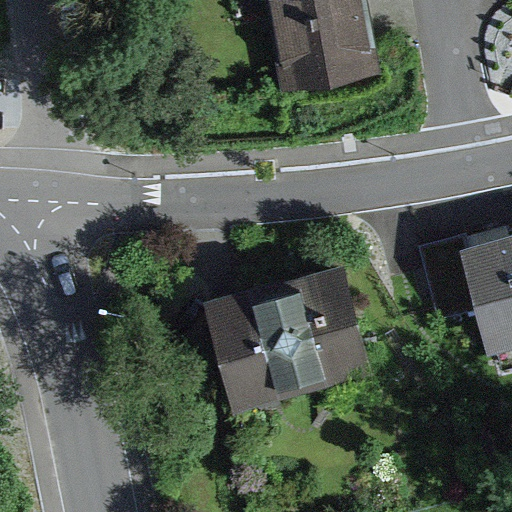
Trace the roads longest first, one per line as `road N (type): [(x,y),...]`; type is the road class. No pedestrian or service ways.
road 1 (residential): [(478,164),(260,197),(42,206)]
road 2 (residential): [(101,511),(65,338),(20,204)]
road 3 (residential): [(30,0),(42,206)]
road 4 (residential): [(447,0),(478,164)]
